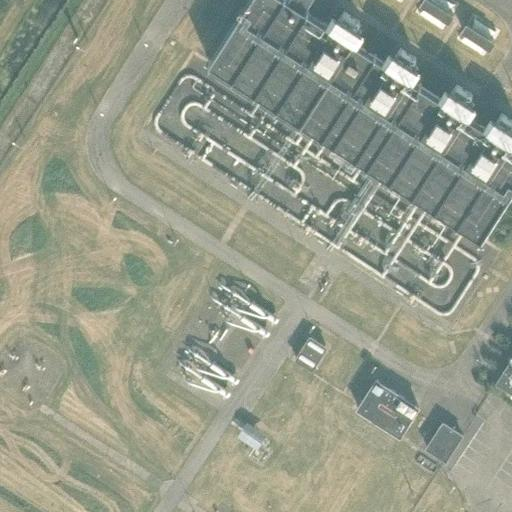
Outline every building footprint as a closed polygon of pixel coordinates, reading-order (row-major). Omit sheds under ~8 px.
[(249,0),(208,63),(480,238),(511,189),(511,143),(509,141),(511,136),(511,120),(501,113),(498,119),(495,117),(488,128),(464,112),(471,101),(469,100),(472,95),(456,85),(453,89),(451,88),(443,99),(407,75),(415,65),(412,63),(415,58),(400,48),(397,53),(394,51),(387,62),(351,39),(358,29),(356,27),(359,22),(344,11),(341,17),(338,15),(331,26),(303,8),(308,0),(249,0)] [(445,26),(459,4),(453,0),(424,0),(419,9),(445,26)] [(472,13),(456,38),(484,56),(500,32),(472,13)] [(217,160),(257,180),(272,148),(259,142),(266,128),(208,100),(194,128),(225,143),(217,160)] [(311,370),(326,346),(309,335),(294,359),(311,370)] [(22,337),(0,380),(0,388),(27,402),(33,388),(27,385),(35,370),(37,371),(48,350),(22,337)] [(511,355),(496,381),(511,391),(511,355)] [(399,437),(419,406),(376,377),(355,408),(399,437)] [(250,414),(239,428),(258,441),(268,428),(250,414)] [(445,461),(462,435),(442,421),(425,448),(445,461)]
